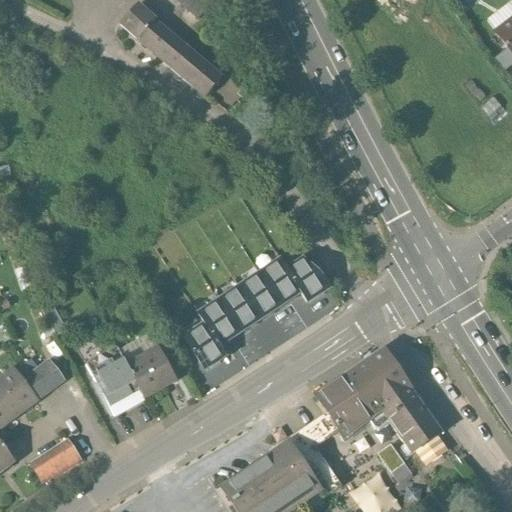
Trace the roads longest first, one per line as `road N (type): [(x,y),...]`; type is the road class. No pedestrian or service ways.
road 1 (residential): [(375,318),(249,144),(88,43)]
road 2 (tertiary): [(375,318),(68,511)]
road 3 (primary): [(292,0),(438,276)]
road 4 (unclassified): [(375,318),(511,497)]
road 5 (primary): [(438,276),(511,394)]
